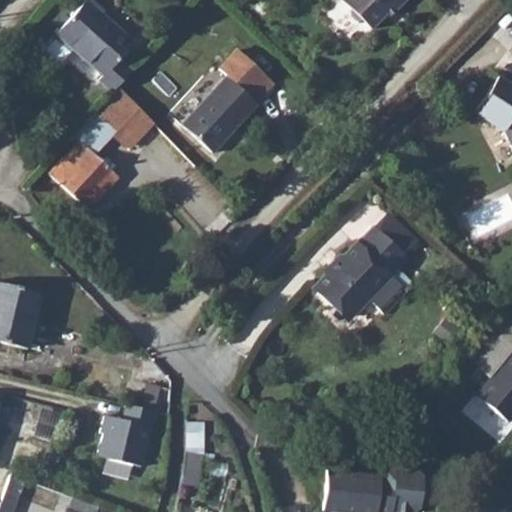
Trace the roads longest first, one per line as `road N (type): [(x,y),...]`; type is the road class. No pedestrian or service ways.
road 1 (residential): [(468,0),(154,347)]
road 2 (unknown): [(371,209),(320,251),(235,347),(182,376)]
road 3 (residential): [(154,347),(0,194)]
road 4 (residential): [(253,511),(236,434),(182,376)]
road 5 (unknown): [(0,183),(94,74)]
road 6 (residential): [(182,376),(156,511)]
road 7 (residential): [(0,174),(14,130),(0,47)]
